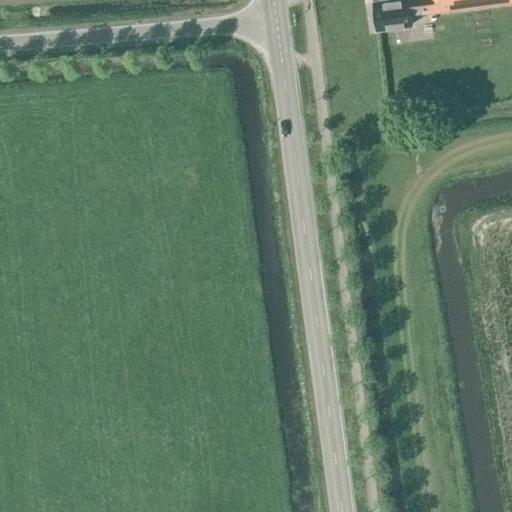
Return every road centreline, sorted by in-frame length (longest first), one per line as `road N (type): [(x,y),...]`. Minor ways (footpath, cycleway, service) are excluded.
road 1 (tertiary): [(340,511),(274,20)]
road 2 (unclassified): [(0,42),(274,20)]
